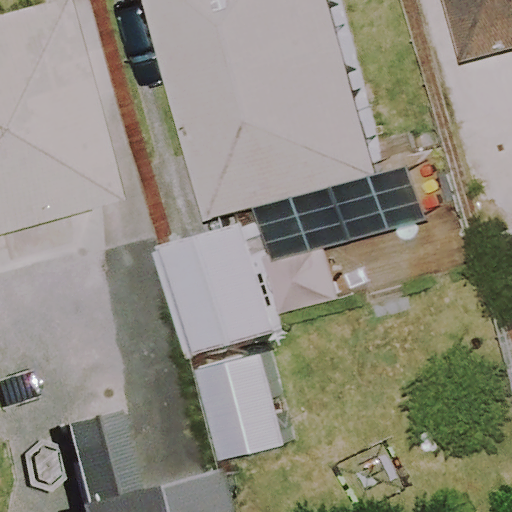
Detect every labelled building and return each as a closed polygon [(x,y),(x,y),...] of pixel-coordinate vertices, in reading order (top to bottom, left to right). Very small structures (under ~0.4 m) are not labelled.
[(390,177),(344,0),(164,0),(220,220),(390,177)] [(511,0),(466,0),(482,66),(511,58),(511,0)] [(0,226),(103,200),(57,20),(0,34),(0,226)] [(280,338),(251,227),(168,250),(197,360),(280,338)] [(216,511),(208,478),(76,510),(76,511),(216,511)]
